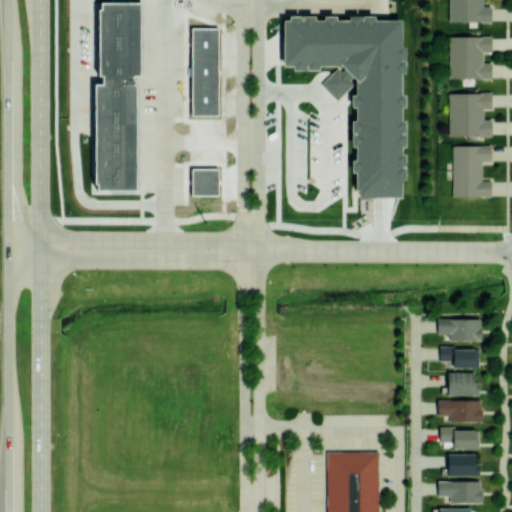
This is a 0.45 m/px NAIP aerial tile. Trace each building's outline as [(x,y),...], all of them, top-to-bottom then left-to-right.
[(482,0),(482,6),(490,6),(490,21),(448,21),(448,9),(448,0),(482,0)] [(101,74),(98,74),(97,8),(100,8),(100,1),(120,1),(139,1),(139,8),(139,11),(139,74),(132,74),(132,83),(135,83),(135,176),(135,182),(135,189),(97,189),(97,182),(93,182),(93,83),(101,83),(101,74)] [(400,72),(400,93),(404,94),(404,106),(400,106),(400,120),(404,120),(404,132),(400,132),(400,133),(404,133),(404,146),(400,145),(400,153),(404,153),(404,165),(400,165),(400,166),(404,166),(404,179),(400,179),(400,196),(382,196),(357,196),(357,189),(354,189),(354,171),(350,171),(350,159),(354,159),(354,145),(350,145),(350,133),(354,133),(354,132),(350,132),(350,120),(354,120),(354,106),(350,106),(350,94),(354,94),(354,83),(354,77),(352,76),(344,68),(341,65),(318,65),(318,69),(306,69),(306,65),(304,65),(304,69),(292,69),(292,65),(282,65),(282,19),(288,19),(288,15),(300,15),(300,19),(301,19),(301,15),(314,15),(314,19),(323,19),(323,15),(335,15),(335,19),(348,19),(348,15),(360,15),(360,19),(361,19),(361,15),(374,15),(374,19),(401,19),(401,47),(405,47),(405,59),(401,59),(401,60),(405,60),(405,72),(400,72)] [(190,27),(218,27),(218,115),(190,115),(190,27)] [(448,35),(490,35),(490,51),(482,51),(482,62),(490,62),(490,78),(448,78),(448,62),(448,51),(448,47),(448,35)] [(344,68),(352,76),(350,79),(354,83),(345,92),(338,99),(321,83),(328,76),(337,66),(341,70),(344,68)] [(447,92),(490,92),(490,108),(482,108),(482,118),(490,118),(490,135),(448,135),(448,121),(447,121),(447,108),(447,104),(447,92)] [(451,144),(490,144),(490,160),(481,160),(481,179),(490,179),(490,195),(451,195),(451,181),(451,160),(451,156),(451,144)] [(190,167),(217,167),(217,194),(190,194),(190,167)] [(448,333),(436,333),(436,317),(478,317),(478,326),(480,326),(480,340),(448,340),(448,333)] [(452,360),(438,360),(438,344),(453,344),(453,348),(474,348),(474,361),(475,361),(475,367),(474,367),(473,367),(452,367),(452,360)] [(449,372),(473,372),(473,382),(477,382),(477,394),(473,394),(472,394),(447,394),(447,386),(445,386),(445,372),(447,372),(449,372)] [(481,421),(448,421),(448,414),(436,414),(436,399),(479,399),(479,407),(481,407),(481,421)] [(452,441),(438,441),(438,425),(454,425),(454,429),(474,429),(474,442),(475,442),(475,448),(474,448),(473,448),(452,448),(452,441)] [(325,511),(378,511),(378,450),(325,450),(325,511)] [(449,453),(474,453),(473,463),(478,463),(478,475),(473,475),(472,475),(447,475),(447,467),(445,467),(445,453),(447,453),(449,453)] [(482,501),(449,501),(449,495),(437,495),(437,479),(480,479),(480,488),(482,488),(482,501)]
